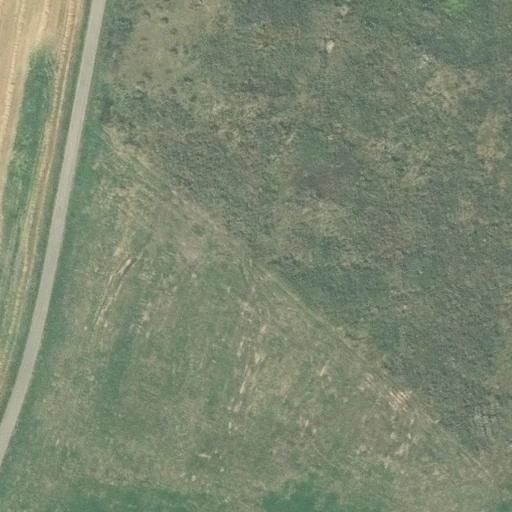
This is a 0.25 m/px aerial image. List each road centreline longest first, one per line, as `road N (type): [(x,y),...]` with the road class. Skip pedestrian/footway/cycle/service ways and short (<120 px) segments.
road 1 (residential): [(399,511),(475,375),(470,177),(460,133)]
road 2 (residential): [(61,204),(315,266)]
road 3 (unclassified): [(0,452),(30,368),(61,204)]
road 4 (residential): [(297,511),(280,398),(288,332),(315,266)]
road 5 (unclassified): [(61,204),(100,0)]
road 6 (residential): [(315,266),(336,215),(460,133)]
road 7 (residential): [(511,6),(460,133)]
